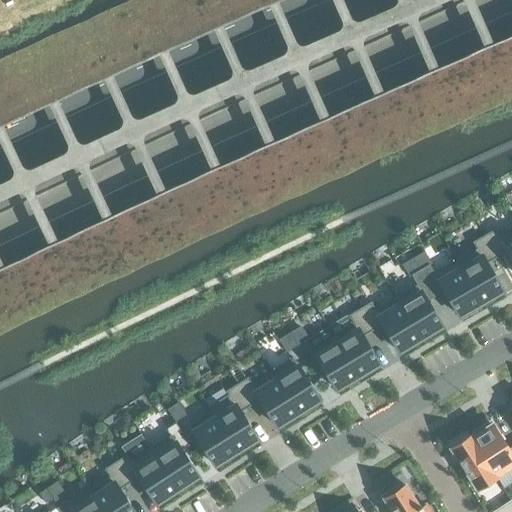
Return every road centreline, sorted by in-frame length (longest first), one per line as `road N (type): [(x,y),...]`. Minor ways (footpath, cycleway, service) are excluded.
road 1 (motorway): [(0,260),(511,23)]
road 2 (motorway): [(281,0),(0,131)]
road 3 (residential): [(242,511),(400,412)]
road 4 (residential): [(400,412),(511,347)]
